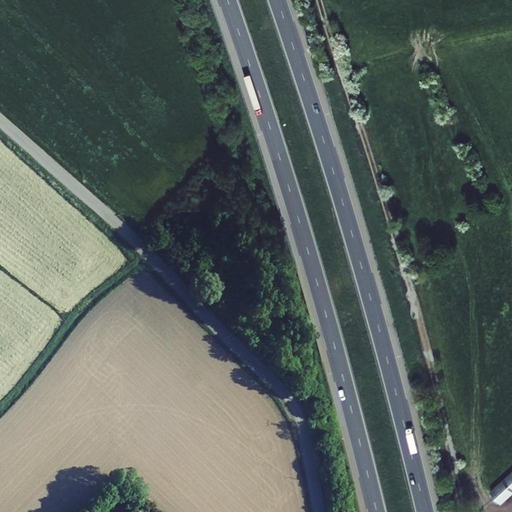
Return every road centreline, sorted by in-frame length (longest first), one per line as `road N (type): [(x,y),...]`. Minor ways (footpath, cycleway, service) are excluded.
road 1 (motorway): [(226,0),(298,219),(376,511)]
road 2 (motorway): [(425,511),(356,248),(277,0)]
road 3 (track): [(455,511),(421,350),(309,0)]
road 4 (unclassified): [(318,511),(301,431),(283,395),(125,232),(0,121)]
